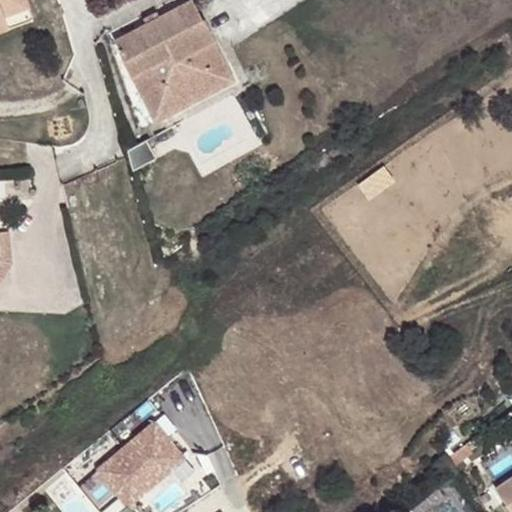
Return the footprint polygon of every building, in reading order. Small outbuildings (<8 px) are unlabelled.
[(0,0),(0,15),(28,5),(26,0),(0,0)] [(144,25),(113,41),(154,122),(175,110),(168,97),(209,75),(196,50),(212,41),(191,0),(190,0),(158,17),(144,25)] [(28,5),(0,15),(0,32),(34,20),(28,5)] [(144,25),(158,17),(155,11),(141,19),(144,25)] [(168,97),(175,110),(232,81),(212,41),(196,50),(209,75),(168,97)] [(234,124),(234,152),(251,151),(250,123),(234,124)] [(134,169),(137,169),(156,159),(146,140),(126,150),(134,169)] [(8,231),(0,232),(0,279),(11,263),(8,231)] [(153,418),(97,467),(128,503),(185,454),(153,418)] [(466,444),(447,457),(453,466),(472,453),(466,444)] [(511,511),(511,477),(495,489),(511,511)]
